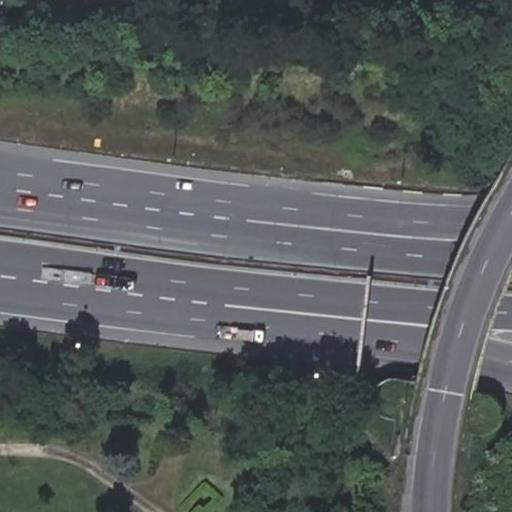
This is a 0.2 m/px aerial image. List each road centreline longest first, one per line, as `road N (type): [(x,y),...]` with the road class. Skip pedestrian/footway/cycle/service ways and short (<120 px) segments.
road 1 (motorway): [(0,289),(358,333),(511,362)]
road 2 (motorway): [(0,259),(511,312)]
road 3 (motorway): [(511,208),(458,327),(433,459),(432,511)]
road 4 (motorway): [(511,262),(242,228)]
road 5 (motorway): [(511,219),(242,228)]
road 6 (motorway): [(242,228),(0,196)]
